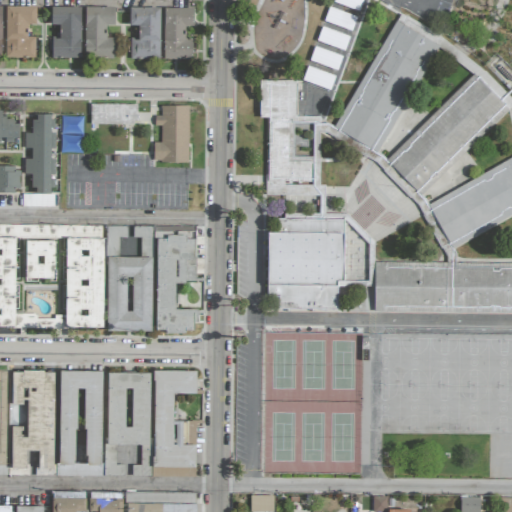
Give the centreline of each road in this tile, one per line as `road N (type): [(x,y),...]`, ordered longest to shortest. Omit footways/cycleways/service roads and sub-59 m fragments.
road 1 (residential): [(215,511),(224,0)]
road 2 (residential): [(224,88),(0,85)]
road 3 (residential): [(221,355),(0,351)]
